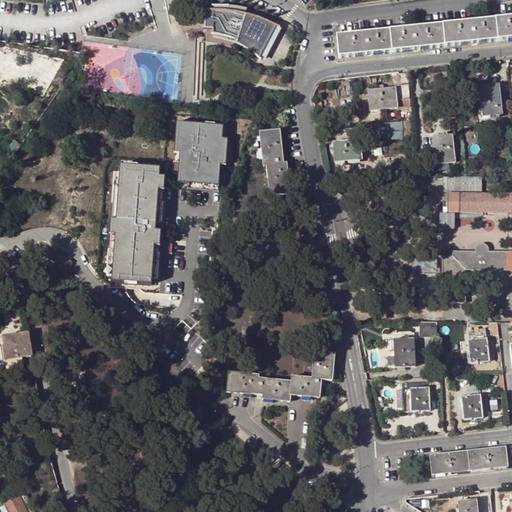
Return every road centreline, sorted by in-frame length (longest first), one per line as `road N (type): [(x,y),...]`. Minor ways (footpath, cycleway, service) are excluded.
road 1 (unclassified): [(315,75),(300,94),(372,492)]
road 2 (residential): [(6,246),(31,235),(61,237),(86,275),(141,322),(160,328),(183,318),(190,298),(196,212)]
road 3 (residential): [(15,267),(79,511)]
road 4 (unclassified): [(315,75),(511,53)]
road 5 (residential): [(205,399),(307,471),(372,492)]
road 6 (unclassified): [(0,21),(95,20),(156,0)]
road 7 (unclassified): [(463,0),(318,23)]
